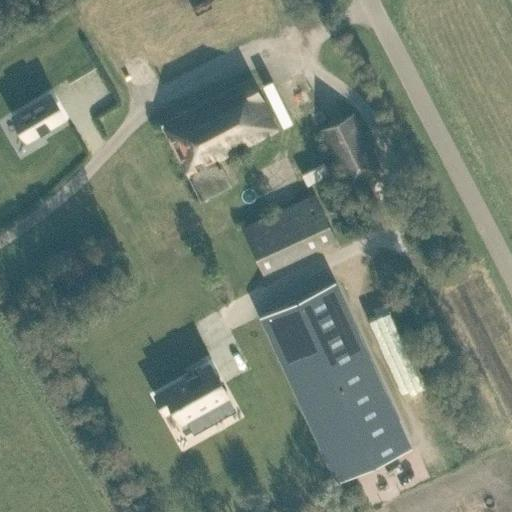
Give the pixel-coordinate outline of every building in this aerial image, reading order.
[(253,77),(186,110),(192,124),(188,126),(198,147),(210,141),(219,159),(279,129),(253,77)] [(51,92),(15,114),(28,136),(40,129),(41,130),(51,125),(50,123),(64,115),(51,92)] [(354,113),(321,129),(349,187),(382,171),(354,113)] [(197,154),(171,169),(197,215),(227,197),(216,178),(212,181),(197,154)] [(171,169),(152,180),(178,225),(197,215),(171,169)] [(152,180),(134,191),(160,236),(178,225),(152,180)] [(115,198),(114,198),(143,250),(144,249),(143,246),(160,236),(134,191),(117,201),(115,198)] [(335,285),(264,321),(346,482),(417,445),(335,285)] [(183,376),(152,395),(161,410),(170,405),(179,419),(187,414),(194,425),(229,404),(231,408),(254,395),(239,370),(217,382),(206,363),(194,370),(192,367),(182,374),(183,376)]
